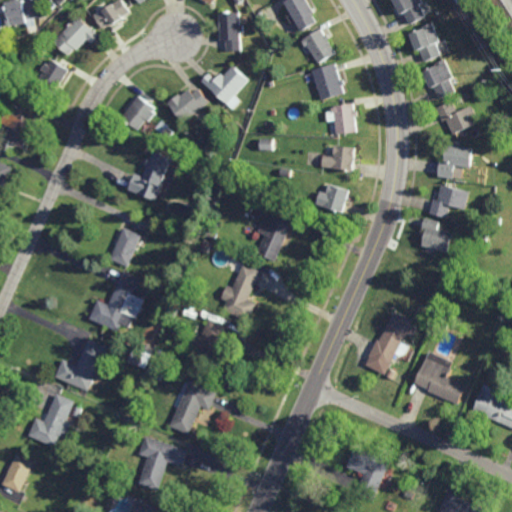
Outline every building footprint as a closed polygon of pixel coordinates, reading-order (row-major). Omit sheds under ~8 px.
[(124,0),(133,13),(126,18),(127,19),(117,26),(116,24),(113,26),(112,25),(105,29),(96,16),(108,8),(109,11),(117,5),(116,4),(122,0),(124,0)] [(303,33),(286,4),(292,0),(308,0),(316,14),(314,15),(319,24),(303,33)] [(428,18),(412,26),(406,15),(404,16),(395,0),(422,0),(425,4),(421,6),(428,18)] [(27,3),(41,2),(43,18),(29,20),(30,24),(10,26),(9,22),(13,22),(11,11),(9,12),(9,7),(10,7),(10,3),(27,1),(27,3)] [(257,12),(255,8),(262,4),(264,8),(257,12)] [(243,26),(246,26),(246,34),(243,34),(244,52),(229,52),(229,42),(223,42),(222,14),(243,14),(243,26)] [(94,44),(90,40),(80,51),(78,49),(72,56),(57,43),(81,17),(102,36),(94,44)] [(443,57),(427,63),(422,52),(420,53),(413,36),(426,31),(425,28),(434,24),(442,43),(438,44),(443,57)] [(327,37),(329,35),(332,40),(330,41),(338,55),(321,65),(310,46),(307,48),(304,43),(306,42),(305,40),(323,30),(327,37)] [(482,50),(480,46),(488,42),(490,47),(482,50)] [(71,71),(56,95),(39,84),(46,74),(43,72),(48,65),(51,66),(55,60),(71,71)] [(452,84),(453,83),(455,87),(454,87),(457,93),(442,100),(436,89),(434,90),(426,74),(439,68),(437,65),(446,60),(455,79),(451,80),(452,84)] [(342,82),(345,81),(347,86),(345,87),(347,95),(324,103),(315,72),(337,65),(342,82)] [(252,81),(230,105),(206,82),(213,75),(219,81),(225,75),(227,77),(236,67),(252,81)] [(187,125),(170,105),(182,95),(184,97),(192,91),(195,95),(201,90),(212,104),(187,125)] [(151,124),(148,122),(141,131),(125,118),(141,97),(157,110),(155,113),(157,115),(151,124)] [(460,114),(473,108),(480,123),(455,136),(448,121),(445,123),(438,109),(454,102),(460,114)] [(25,150),(6,142),(12,127),(5,124),(8,116),(7,115),(11,105),(39,117),(25,150)] [(357,113),(360,113),(360,118),(357,118),(359,134),(339,137),(337,114),(334,114),(334,110),(336,109),(336,108),(356,106),(357,113)] [(170,139),(164,134),(168,129),(174,134),(170,139)] [(264,151),(264,141),(279,141),(279,151),(264,151)] [(472,170),(457,168),(456,181),(440,179),(442,162),(447,162),(449,146),(475,150),(472,170)] [(355,174),(334,172),(334,170),(325,169),(326,158),(337,159),(337,157),(336,157),(337,148),(358,150),(355,174)] [(173,169),(179,172),(174,183),(167,180),(159,199),(131,188),(137,175),(145,178),(149,169),(148,168),(151,161),(153,162),(156,153),(157,152),(177,161),(173,169)] [(10,179),(9,179),(1,200),(0,199),(0,162),(14,168),(15,169),(10,179)] [(344,211),(325,205),(330,191),(329,191),(332,182),(342,184),(352,189),(344,211)] [(467,208),(452,204),(448,217),(432,212),(436,198),(440,199),(444,183),(458,186),(471,191),(467,208)] [(279,260),(262,252),(270,234),(264,232),(261,239),(256,237),(260,230),(262,231),(270,213),(278,217),(282,207),(299,215),(279,260)] [(449,252),(424,245),(428,229),(424,228),(427,217),(441,220),(439,229),(454,233),(449,252)] [(172,230),(167,228),(170,219),(176,222),(172,230)] [(131,265),(114,258),(128,226),(145,233),(131,265)] [(488,241),(480,239),(482,233),(489,235),(488,241)] [(197,244),(191,241),(193,235),(200,238),(197,244)] [(252,299),(260,303),(252,320),(227,309),(231,300),(225,298),(231,285),(236,287),(247,263),(264,271),(252,299)] [(144,299),(138,296),(131,312),(137,315),(131,327),(125,324),(121,331),(92,318),(101,299),(112,304),(124,277),(142,285),(141,288),(148,291),(144,299)] [(215,318),(206,314),(208,309),(217,313),(215,318)] [(413,336),(406,333),(402,343),(410,346),(406,354),(400,355),(396,354),(385,375),(366,364),(379,339),(381,340),(396,311),(414,320),(412,324),(417,327),(413,336)] [(229,327),(221,346),(237,353),(229,373),(195,358),(198,350),(192,347),(198,333),(204,336),(205,337),(212,319),(229,327)] [(107,375),(99,372),(91,390),(58,376),(66,358),(80,364),(92,338),(110,347),(105,358),(113,361),(107,375)] [(459,405),(430,390),(430,389),(416,382),(431,350),(455,362),(449,376),(468,385),(459,405)] [(162,380),(149,374),(153,363),(166,369),(162,380)] [(392,379),(387,376),(390,368),(396,371),(392,379)] [(213,410),(204,406),(192,434),(173,426),(187,396),(181,393),(186,381),(192,384),(193,381),(220,394),(213,410)] [(503,391),(500,397),(511,402),(511,425),(475,410),(485,386),(487,387),(489,384),(503,391)] [(69,422),(76,425),(70,439),(62,436),(58,447),(32,436),(40,417),(48,421),(60,393),(78,401),(69,422)] [(80,417),(74,415),(78,407),(83,409),(80,417)] [(126,436),(121,434),(123,428),(129,431),(126,436)] [(185,467),(171,462),(161,491),(142,484),(151,457),(142,454),(148,436),(190,451),(185,467)] [(375,501),(358,493),(366,474),(349,467),(358,446),(392,460),(375,501)] [(23,492),(5,484),(20,453),(38,461),(23,492)] [(340,489),(354,490),(355,475),(341,474),(340,489)] [(414,500),(406,496),(409,490),(417,494),(414,500)] [(444,511),(442,511),(450,493),(494,511),(444,511)] [(156,511),(134,511),(140,500),(158,508),(156,511)]
